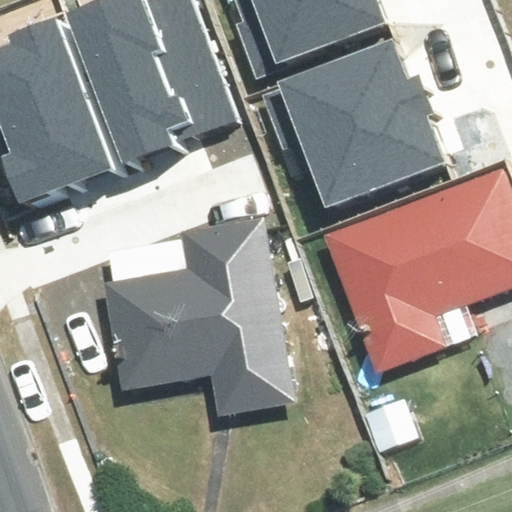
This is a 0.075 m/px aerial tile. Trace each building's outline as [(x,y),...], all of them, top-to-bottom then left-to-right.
[(98,0),(70,10),(126,159),(235,119),(190,0),(98,0)] [(273,0),(297,61),(405,20),(397,0),(273,0)] [(0,155),(0,163),(14,205),(117,171),(64,13),(1,34),(5,45),(0,46),(0,112),(13,151),(0,155)] [(309,92),(350,199),(458,157),(444,119),(459,113),(446,78),(437,82),(424,48),(309,92)] [(511,177),(511,175),(333,236),(383,380),(457,355),(447,326),(511,303),(511,177)] [(301,418),(270,232),(99,260),(124,404),(211,389),(218,432),(301,418)]
